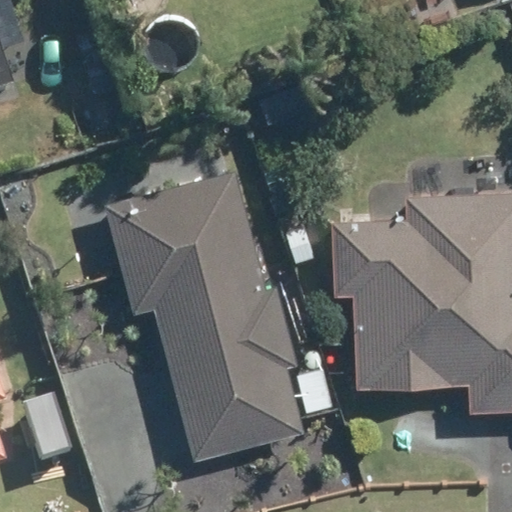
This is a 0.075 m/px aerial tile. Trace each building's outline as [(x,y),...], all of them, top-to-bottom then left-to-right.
[(374,18),(366,0),(344,0),(353,25),(374,18)] [(301,87),(258,102),(267,127),(310,112),(301,87)] [(221,165),(95,200),(124,307),(143,301),(186,456),(293,427),(275,361),(285,358),(264,281),(253,284),(221,165)] [(265,173),(276,213),(295,209),(285,168),(265,173)] [(406,223),(330,225),(331,296),(355,295),(356,388),(466,384),(467,412),(511,410),(511,195),(406,198),(406,223)] [(312,258),(301,227),(284,233),(294,264),(312,258)] [(295,376),(304,414),(331,407),(322,370),(295,376)] [(0,468),(13,465),(0,428),(0,410),(11,407),(0,373),(0,468)]
